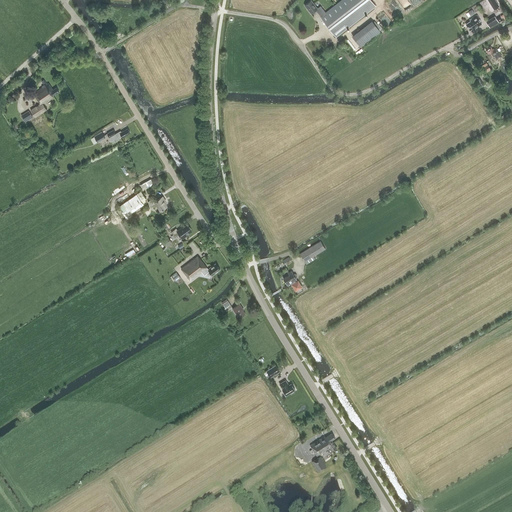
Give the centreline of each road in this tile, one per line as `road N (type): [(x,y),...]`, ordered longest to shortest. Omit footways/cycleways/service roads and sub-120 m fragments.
road 1 (tertiary): [(389,511),(279,334),(233,239)]
road 2 (unclassified): [(233,239),(213,238),(60,0)]
road 3 (unclassified): [(215,10),(288,26),(336,92),(368,90),(447,48)]
road 4 (tertiary): [(233,239),(210,134),(215,10)]
road 5 (track): [(100,54),(180,4),(215,10)]
